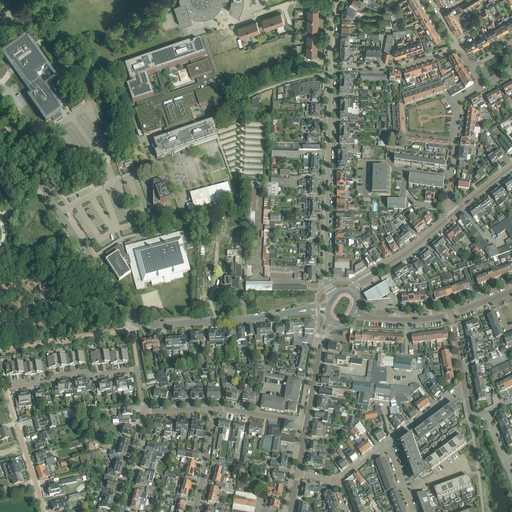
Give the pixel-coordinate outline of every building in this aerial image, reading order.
[(179,0),(180,2),(181,4),(174,6),(181,27),(193,23),(191,17),(192,16),(195,17),(197,18),(200,19),(203,19),(206,18),(209,17),(211,16),(214,15),(216,13),(218,11),(220,9),(221,6),(222,3),(231,5),(229,8),(231,9),(230,12),(239,17),(242,11),(243,5),(243,0),(179,0)] [(351,4),(349,6),(357,10),(359,11),(360,10),(357,8),(358,8),(361,10),(363,6),(364,5),(367,6),(369,7),(370,6),(376,8),(377,3),(374,2),(369,0),(363,0),(363,1),(362,2),(359,0),(358,0),(358,1),(356,0),(353,0),(354,1),(352,0),(352,1),(352,0),(350,3),(351,3),(350,4),(351,4)] [(410,12),(412,10),(412,9),(420,4),(418,0),(416,0),(407,5),(409,9),(410,12)] [(477,9),(478,8),(473,0),(470,0),(466,3),(469,7),(474,4),(475,6),(477,9)] [(466,3),(461,6),(465,12),(466,15),(467,15),(469,18),(471,17),(467,11),(468,11),(467,9),(469,7),(466,3)] [(420,4),(412,9),(412,10),(415,14),(423,9),(420,4)] [(346,5),(348,6),(347,8),(345,7),(345,8),(344,8),(343,11),(343,12),(343,17),(354,17),(357,10),(349,6),(346,5)] [(311,9),(310,10),(308,10),(308,20),(318,20),(318,10),(312,10),(311,9)] [(426,14),(423,9),(415,14),(414,15),(416,19),(415,19),(416,22),(418,20),(417,19),(426,14)] [(451,10),(445,14),(447,19),(454,15),(451,10)] [(394,13),(391,15),(392,20),(399,16),(396,11),(394,13)] [(283,18),(281,13),(271,17),(275,27),(284,23),(284,21),(284,20),(283,19),(283,18)] [(416,22),(418,20),(419,22),(420,24),(429,19),(426,14),(417,19),(418,20),(416,22)] [(454,15),(447,19),(450,24),(457,20),(454,15)] [(263,31),(275,27),(271,17),(262,20),(264,26),(263,27),(261,26),(263,31)] [(502,20),(498,23),(499,24),(504,33),(509,30),(504,21),(505,20),(504,18),(502,19),(502,20)] [(429,19),(420,24),(422,27),(422,28),(418,30),(418,31),(420,29),(422,32),(424,30),(423,29),(432,24),(429,19)] [(462,23),(461,21),(459,19),(457,20),(450,24),(453,29),(462,24),(461,23),(462,23)] [(311,31),(311,30),(318,30),(318,20),(308,20),(307,33),(313,33),(311,31)] [(259,28),(257,22),(247,25),(250,35),(263,31),(261,26),(260,28),(259,28)] [(466,29),(464,25),(465,24),(463,22),(462,23),(461,23),(462,24),(453,29),(456,34),(466,29)] [(493,27),(489,29),(494,38),(499,36),(494,27),(493,27),(492,25),(494,24),(493,22),(490,23),(493,27)] [(494,24),(492,25),(493,27),(494,27),(499,36),(504,33),(499,24),(495,26),(493,22),(494,24)] [(435,29),(432,24),(423,29),(424,30),(424,31),(424,32),(427,31),(428,33),(435,29)] [(247,25),(237,28),(239,35),(239,36),(240,36),(241,39),(250,35),(247,25)] [(435,29),(428,33),(431,38),(438,34),(435,29)] [(490,42),(489,41),(484,32),(485,31),(484,29),(482,30),(483,33),(479,35),(481,38),(484,45),(490,42)] [(485,31),(484,32),(489,41),(494,38),(489,29),(485,31)] [(317,46),(318,36),(311,36),(311,35),(313,33),(307,33),(307,46),(317,46)] [(383,60),(383,61),(388,61),(393,35),(393,34),(388,34),(383,60)] [(425,41),(423,41),(424,48),(428,46),(427,43),(432,40),(434,43),(441,39),(438,34),(431,38),(428,40),(425,41)] [(26,37),(2,54),(10,67),(12,65),(29,89),(32,93),(27,97),(45,122),(60,112),(39,82),(36,77),(37,77),(39,76),(40,75),(41,74),(41,73),(41,72),(41,71),(46,67),(28,41),(26,37)] [(479,48),(484,45),(481,38),(476,41),(479,48)] [(401,41),(397,42),(399,49),(401,56),(407,54),(403,44),(402,45),(402,42),(404,42),(403,39),(402,40),(401,40),(401,41)] [(416,40),(414,41),(418,51),(423,49),(422,44),(421,41),(420,39),(416,40)] [(190,43),(125,66),(132,84),(127,86),(133,104),(136,103),(138,109),(135,110),(144,136),(162,130),(156,114),(161,112),(167,129),(164,130),(167,137),(154,142),(156,149),(156,148),(157,151),(155,152),(157,159),(171,154),(172,155),(176,153),(185,149),(217,139),(213,129),(216,128),(213,121),(199,125),(196,126),(190,107),(199,104),(199,106),(220,98),(219,96),(223,95),(218,81),(215,82),(214,79),(217,78),(204,40),(201,41),(191,44),(190,43)] [(413,40),(409,42),(412,52),(418,51),(414,41),(413,41),(413,40)] [(476,41),(474,42),(473,40),(469,42),(474,50),(479,48),(476,41)] [(404,42),(402,42),(402,45),(403,44),(407,54),(412,52),(409,42),(408,41),(404,42)] [(474,50),(469,42),(462,46),(464,48),(465,47),(469,53),(474,50)] [(306,56),(309,56),(310,57),(311,56),(317,56),(317,46),(307,46),(306,56)] [(401,56),(399,49),(393,51),(394,53),(391,53),(391,55),(395,55),(396,58),(401,56)] [(456,56),(449,60),(450,63),(449,64),(449,63),(445,65),(446,68),(449,67),(451,66),(459,61),(456,56)] [(462,66),(459,61),(451,66),(449,67),(451,66),(453,68),(455,70),(462,66)] [(427,74),(430,73),(430,76),(431,76),(432,79),(434,79),(430,65),(424,66),(427,74)] [(456,74),(457,76),(465,71),(462,66),(455,70),(456,73),(456,74)] [(416,77),(419,76),(422,83),(424,82),(419,68),(414,70),(416,77)] [(455,84),(455,82),(460,79),(462,82),(457,85),(458,86),(460,84),(460,83),(469,78),(466,71),(465,71),(457,76),(455,77),(445,83),(443,84),(445,91),(448,90),(454,86),(454,85),(455,84)] [(413,86),(413,84),(408,72),(403,73),(406,81),(408,80),(409,83),(407,83),(408,87),(413,86)] [(457,85),(456,85),(455,84),(454,85),(454,86),(448,90),(452,96),(473,84),(469,78),(460,83),(460,84),(458,86),(457,85)] [(441,81),(436,83),(436,84),(437,86),(439,93),(444,91),(445,91),(443,84),(442,85),(442,82),(441,81)] [(293,86),(294,93),(295,97),(309,94),(309,99),(312,99),(312,102),(320,102),(320,90),(321,89),(320,89),(320,82),(319,82),(318,82),(312,82),(293,86)] [(436,83),(431,84),(435,94),(439,93),(437,86),(436,84),(436,83)] [(431,84),(426,86),(430,96),(433,95),(435,94),(431,84)] [(511,91),(508,85),(502,89),(505,93),(506,95),(508,98),(511,96),(511,98),(511,97),(511,91)] [(426,86),(422,88),(425,98),(430,96),(426,86)] [(422,88),(416,89),(420,99),(425,98),(422,88)] [(416,89),(411,91),(415,101),(420,99),(416,89)] [(411,91),(407,93),(410,103),(415,101),(411,91)] [(498,91),(492,94),(496,101),(498,100),(500,102),(503,100),(502,98),(500,95),(498,91)] [(261,94),(252,99),(252,110),(259,110),(258,110),(257,101),(259,101),(261,101),(261,94)] [(486,96),(486,97),(486,98),(488,102),(489,104),(487,106),(490,110),(492,109),(491,107),(495,105),(496,106),(498,105),(496,101),(492,94),(490,95),(489,95),(488,95),(486,96)] [(479,95),(474,97),(478,104),(480,108),(485,105),(483,102),(482,99),(479,95)] [(469,102),(468,103),(470,107),(471,107),(473,106),(473,107),(478,104),(474,97),(469,100),(470,101),(469,102)] [(511,123),(511,116),(499,124),(502,129),(511,123)] [(252,172),(252,174),(258,175),(260,169),(259,175),(264,175),(265,128),(264,127),(264,123),(263,128),(253,127),(253,132),(248,132),(247,131),(247,127),(246,132),(244,171),(247,171),(247,165),(249,165),(249,158),(251,154),(250,168),(252,169),(252,174),(252,172)] [(465,138),(465,140),(475,141),(477,142),(478,139),(475,138),(476,134),(466,133),(465,138)] [(301,138),(307,139),(307,143),(314,143),(315,143),(315,145),(319,146),(319,143),(319,137),(309,137),(309,135),(304,135),(301,135),(301,138)] [(407,137),(406,145),(411,146),(412,142),(413,143),(414,138),(407,137)] [(499,141),(508,153),(511,149),(511,148),(504,137),(499,141)] [(421,138),(420,147),(425,148),(426,144),(427,144),(428,139),(421,138)] [(435,140),(434,149),(439,149),(440,146),(441,146),(442,141),(435,140)] [(140,143),(130,147),(135,161),(132,162),(134,167),(146,162),(140,143)] [(488,143),(486,144),(486,145),(486,146),(497,161),(503,156),(502,155),(500,152),(498,150),(495,146),(492,148),(488,143)] [(484,147),(486,149),(485,150),(487,152),(489,155),(484,158),(488,163),(490,162),(492,165),(497,161),(486,146),(484,147)] [(294,159),(299,159),(299,150),(296,150),(272,149),(272,158),(294,159)] [(483,167),(480,163),(479,162),(473,161),(473,162),(478,168),(477,169),(480,172),(476,174),(478,176),(475,179),(477,182),(480,180),(481,180),(482,180),(483,179),(483,178),(485,177),(483,174),(484,173),(481,169),(483,167)] [(379,195),(379,194),(388,194),(389,183),(387,183),(387,178),(389,178),(389,167),(379,167),(379,165),(376,165),(376,167),(372,167),(372,177),(369,177),(369,183),(372,183),(371,194),(375,194),(375,195),(379,195)] [(337,175),(337,177),(337,180),(352,181),(352,179),(352,178),(348,178),(348,174),(350,174),(350,172),(342,171),(342,174),(340,174),(338,174),(337,175)] [(461,190),(463,190),(464,182),(465,182),(466,175),(462,174),(462,179),(457,179),(456,187),(458,187),(458,188),(461,189),(461,190)] [(466,191),(466,189),(469,190),(470,182),(470,181),(470,180),(472,179),(472,175),(470,175),(466,175),(465,182),(464,182),(463,190),(466,191)] [(337,184),(337,185),(337,186),(337,187),(339,187),(339,191),(342,191),(345,191),(345,187),(347,187),(349,187),(349,183),(352,183),(355,183),(355,179),(352,179),(352,181),(337,180),(337,183),(337,184)] [(511,186),(508,181),(503,185),(510,194),(511,193),(511,186)] [(154,183),(154,207),(171,200),(172,200),(167,187),(168,187),(166,183),(160,185),(160,183),(154,183)] [(188,205),(189,211),(232,199),(228,184),(191,195),(193,204),(188,205)] [(497,189),(495,191),(504,203),(506,201),(505,200),(509,197),(508,196),(505,192),(504,193),(503,191),(500,187),(499,188),(499,187),(497,189)] [(412,193),(411,194),(415,199),(415,198),(420,193),(426,196),(425,202),(424,202),(431,203),(432,202),(431,202),(431,201),(430,200),(430,199),(434,200),(435,193),(426,192),(414,191),(412,193)] [(491,194),(490,195),(493,199),(495,201),(499,206),(501,205),(504,203),(495,191),(493,193),(493,192),(490,194),(491,194)] [(482,201),(491,213),(493,211),(492,210),(491,209),(493,208),(493,207),(495,205),(493,203),(491,199),(489,200),(487,197),(483,200),(484,200),(482,201)] [(400,201),(399,209),(405,209),(408,209),(408,204),(405,204),(405,201),(400,201)] [(477,204),(482,211),(483,211),(485,214),(488,212),(490,215),(491,213),(482,201),(481,202),(477,204)] [(475,207),(473,208),(481,218),(483,217),(485,215),(485,214),(483,211),(482,211),(477,204),(474,206),(475,207)] [(481,218),(473,208),(472,209),(471,209),(468,211),(473,218),(475,221),(476,220),(473,218),(476,216),(479,219),(481,218)] [(270,222),(274,222),(280,222),(280,215),(270,215),(270,209),(270,222)] [(423,210),(421,211),(423,215),(423,214),(425,216),(422,219),(424,221),(427,225),(428,224),(429,224),(429,223),(430,223),(432,221),(427,214),(429,213),(427,210),(423,209),(423,210)] [(461,220),(458,222),(462,227),(464,225),(467,229),(473,237),(478,233),(469,221),(470,221),(467,218),(464,214),(459,218),(461,220)] [(502,214),(495,218),(497,221),(499,224),(506,219),(502,214)] [(413,215),(410,216),(412,218),(421,230),(423,228),(424,228),(425,227),(425,226),(426,226),(422,222),(419,218),(418,217),(416,218),(413,215)] [(410,216),(408,219),(411,223),(409,224),(410,224),(414,230),(415,231),(417,233),(418,233),(419,232),(420,231),(421,230),(412,218),(410,216)] [(384,217),(380,218),(383,226),(387,235),(390,233),(389,231),(388,228),(387,225),(384,217)] [(490,230),(490,231),(492,235),(495,233),(497,237),(498,236),(497,236),(506,230),(510,239),(505,241),(507,246),(497,250),(495,245),(490,247),(478,233),(473,237),(490,259),(493,258),(496,257),(499,256),(511,250),(511,225),(507,219),(506,220),(490,230)] [(106,222),(100,225),(102,230),(108,228),(106,222)] [(406,225),(401,229),(404,233),(404,232),(409,239),(411,238),(411,239),(414,236),(406,225)] [(465,237),(463,235),(455,226),(449,231),(460,244),(461,243),(459,241),(465,237)] [(183,231),(141,243),(134,245),(133,242),(124,244),(128,255),(126,256),(120,245),(105,254),(108,258),(105,261),(118,281),(131,273),(127,266),(130,264),(137,290),(145,288),(143,284),(151,282),(152,286),(165,282),(165,283),(171,282),(170,281),(183,278),(182,273),(190,271),(189,266),(182,242),(181,237),(184,236),(183,231)] [(445,235),(454,245),(452,247),(457,254),(464,249),(460,244),(449,231),(445,235)] [(335,235),(335,236),(336,237),(336,240),(345,240),(349,240),(350,240),(351,240),(351,237),(348,237),(349,233),(344,233),(344,234),(341,234),(341,232),(338,232),(338,234),(336,234),(335,235)] [(404,243),(409,239),(404,232),(404,233),(399,236),(404,243)] [(391,236),(388,237),(386,239),(387,240),(386,241),(388,245),(390,244),(390,245),(388,247),(390,251),(392,251),(393,253),(398,249),(394,243),(395,243),(391,236)] [(394,240),(399,247),(400,247),(402,245),(404,243),(399,236),(394,240)] [(371,257),(368,252),(362,243),(360,238),(356,240),(362,252),(365,256),(362,258),(364,262),(364,261),(368,268),(374,264),(370,258),(371,257)] [(446,255),(449,253),(447,250),(443,246),(445,244),(440,238),(440,239),(440,238),(438,240),(436,242),(446,255)] [(341,247),(345,247),(345,248),(350,249),(351,246),(349,246),(349,240),(336,240),(336,246),(341,246),(341,247)] [(432,245),(431,246),(435,250),(436,251),(437,252),(440,256),(442,255),(446,259),(449,257),(446,255),(436,242),(434,244),(433,243),(431,245),(432,245)] [(375,244),(380,254),(382,253),(385,258),(390,255),(384,245),(381,247),(380,246),(376,243),(375,244)] [(457,254),(452,247),(451,247),(448,244),(446,245),(449,249),(450,249),(452,251),(449,253),(451,255),(455,252),(453,250),(454,250),(457,254)] [(335,248),(335,252),(335,255),(344,256),(344,258),(355,259),(355,258),(355,256),(347,255),(347,253),(347,252),(345,252),(345,249),(343,249),(340,249),(335,248)] [(374,248),(368,252),(371,257),(372,257),(376,263),(381,260),(374,248)] [(477,248),(472,252),(480,262),(487,260),(477,248)] [(425,250),(422,253),(431,264),(433,266),(437,263),(437,262),(440,260),(437,257),(436,259),(435,258),(434,256),(430,252),(430,253),(427,249),(425,251),(425,250)] [(419,255),(418,257),(421,260),(420,261),(422,263),(421,263),(420,264),(422,267),(422,268),(427,274),(431,271),(427,267),(431,264),(422,253),(419,255)] [(359,256),(355,258),(355,259),(355,275),(366,269),(363,265),(360,259),(361,258),(359,256)] [(333,270),(333,279),(348,279),(349,275),(355,275),(355,259),(344,258),(335,258),(335,270),(333,270)] [(411,264),(409,266),(415,274),(422,268),(422,267),(420,264),(416,259),(415,260),(415,259),(412,261),(412,262),(411,263),(411,264)] [(446,268),(440,260),(437,262),(437,263),(443,269),(446,268)] [(231,280),(231,269),(231,265),(227,265),(227,269),(226,269),(226,274),(226,277),(224,277),(224,279),(221,279),(221,287),(229,287),(229,286),(231,286),(231,280)] [(399,269),(406,281),(409,279),(407,277),(410,275),(411,276),(412,275),(416,281),(419,279),(415,274),(412,270),(409,266),(406,268),(404,265),(399,269)] [(509,265),(503,267),(506,274),(511,272),(509,265)] [(252,267),(243,266),(243,277),(251,277),(252,267)] [(242,267),(235,267),(235,280),(231,280),(231,286),(231,291),(239,291),(239,279),(242,279),(242,267)] [(497,267),(491,269),(492,272),(495,279),(500,277),(498,269),(497,267)] [(498,269),(500,277),(506,274),(503,267),(498,269)] [(398,290),(401,288),(398,283),(400,283),(397,279),(401,277),(404,282),(406,281),(399,269),(393,272),(395,275),(391,277),(398,290)] [(489,270),(486,272),(486,274),(489,281),(495,279),(492,272),(490,273),(489,270)] [(295,273),(295,279),(303,279),(303,281),(306,281),(306,282),(316,282),(316,278),(315,278),(315,276),(304,276),(304,273),(299,273),(299,274),(295,273)] [(398,290),(391,277),(389,274),(381,279),(384,283),(384,284),(386,284),(388,283),(389,285),(388,285),(389,286),(393,294),(395,293),(398,291),(399,291),(398,290)] [(480,274),(474,276),(475,278),(476,281),(478,285),(484,283),(481,276),(480,274)] [(481,276),(484,283),(489,281),(486,274),(481,276)] [(466,280),(461,282),(462,284),(464,291),(470,289),(468,284),(467,282),(466,280)] [(273,291),(273,282),(245,282),(245,291),(273,291)] [(389,294),(389,286),(388,285),(389,285),(388,283),(386,284),(384,284),(384,283),(364,295),(367,302),(378,301),(389,294)] [(436,292),(433,293),(434,295),(435,300),(441,298),(439,291),(437,287),(435,288),(436,292)] [(450,287),(444,289),(446,296),(452,294),(450,287)] [(428,292),(419,292),(420,294),(420,302),(426,302),(426,298),(429,298),(428,293),(428,292)] [(494,313),(487,316),(489,322),(496,319),(494,313)] [(491,327),(499,325),(496,319),(489,322),(491,327)] [(477,328),(479,327),(477,320),(471,322),(474,329),(475,333),(476,335),(479,334),(477,328)] [(313,333),(313,332),(314,332),(314,331),(315,322),(305,322),(293,322),(293,324),(294,338),(294,341),(299,342),(307,343),(308,339),(309,334),(312,334),(312,333),(313,333)] [(481,333),(479,334),(476,335),(475,333),(471,335),(471,330),(474,329),(471,322),(464,325),(467,339),(472,338),(472,339),(476,338),(481,337),(485,336),(483,333),(481,333)] [(499,325),(492,327),(492,330),(493,330),(494,333),(501,330),(499,325)] [(255,335),(255,340),(255,341),(261,341),(261,336),(264,336),(264,326),(260,326),(260,327),(257,328),(258,335),(255,335)] [(274,340),(274,334),(271,334),(270,327),(267,327),(267,326),(264,326),(264,336),(265,340),(268,339),(268,340),(274,340)] [(274,334),(274,340),(274,341),(277,341),(277,340),(282,340),(282,333),(285,333),(285,326),(276,326),(276,334),(274,334)] [(238,332),(236,332),(237,340),(237,342),(242,341),(242,346),(244,346),(247,346),(247,341),(246,332),(245,332),(244,329),(244,328),(243,328),(242,328),(241,329),(238,329),(238,332)] [(227,338),(226,338),(226,341),(233,341),(237,340),(236,332),(234,332),(234,329),(230,329),(229,329),(228,329),(227,330),(227,335),(227,338)] [(487,336),(488,338),(495,335),(496,339),(503,336),(501,330),(494,333),(487,336)] [(217,331),(215,332),(216,341),(216,345),(216,346),(224,346),(223,341),(225,341),(224,334),(221,334),(221,332),(218,332),(217,331)] [(191,339),(189,339),(190,346),(198,346),(198,342),(197,333),(195,333),(194,334),(191,334),(191,339)] [(509,335),(504,337),(503,338),(506,345),(511,342),(509,335)] [(405,344),(406,341),(403,341),(404,336),(398,336),(397,344),(401,344),(401,354),(405,354),(405,344)] [(176,338),(172,338),(172,346),(172,351),(180,350),(179,337),(177,337),(176,338)] [(181,337),(179,337),(180,350),(182,350),(183,350),(185,351),(187,350),(188,350),(189,350),(188,343),(186,344),(186,343),(185,342),(185,337),(182,338),(181,337)] [(169,338),(166,339),(166,343),(162,343),(163,351),(163,356),(167,356),(167,351),(172,351),(172,346),(172,338),(171,338),(169,338)] [(154,348),(153,340),(143,341),(144,353),(149,353),(148,349),(154,348)] [(337,345),(329,343),(328,351),(339,353),(339,348),(341,349),(341,345),(337,345)] [(484,347),(483,344),(482,344),(468,346),(469,352),(477,350),(482,349),(481,348),(484,347)] [(285,351),(284,353),(306,357),(306,355),(307,355),(308,352),(307,352),(307,351),(308,347),(299,346),(297,353),(285,351)] [(123,363),(123,362),(129,361),(126,348),(122,349),(121,347),(117,348),(118,350),(120,364),(123,363)] [(99,350),(90,351),(92,364),(98,363),(98,365),(101,364),(99,350)] [(110,361),(108,350),(100,352),(100,351),(99,350),(101,364),(105,363),(105,362),(110,361)] [(120,364),(118,350),(117,351),(109,353),(109,350),(108,350),(110,361),(110,364),(116,363),(116,364),(120,364)] [(75,352),(74,352),(76,365),(79,365),(79,364),(85,363),(83,352),(82,352),(82,351),(78,352),(78,353),(75,353),(75,352)] [(71,354),(65,355),(67,366),(73,365),(73,366),(76,365),(74,352),(73,352),(71,353),(71,354)] [(293,358),(289,358),(289,361),(291,361),(305,364),(305,361),(306,361),(306,358),(306,357),(284,353),(284,354),(290,355),(294,356),(293,358)] [(58,368),(56,354),(51,355),(52,357),(47,357),(49,368),(54,368),(55,369),(58,368)] [(67,366),(65,355),(60,355),(60,354),(56,355),(56,354),(58,368),(62,368),(61,366),(67,366)] [(326,354),(324,364),(333,365),(337,366),(338,360),(346,361),(347,357),(341,356),(326,354)] [(373,366),(373,367),(387,369),(387,367),(384,366),(385,358),(385,356),(379,355),(378,362),(374,361),(374,364),(373,366)] [(471,363),(479,361),(478,358),(484,357),(484,355),(470,357),(471,363)] [(404,358),(395,357),(395,359),(394,367),(394,369),(402,370),(404,358)] [(402,370),(411,371),(411,370),(412,359),(404,358),(402,370)] [(428,370),(428,364),(426,364),(427,360),(422,359),(420,369),(423,369),(425,370),(428,370)] [(24,372),(23,364),(23,361),(17,362),(17,360),(13,361),(16,375),(19,374),(19,373),(24,372)] [(31,360),(32,362),(34,375),(37,374),(37,373),(43,372),(41,361),(35,362),(35,360),(31,360)] [(16,375),(13,361),(13,362),(13,363),(5,364),(6,375),(12,374),(12,375),(16,375)] [(291,361),(290,364),(292,364),(291,369),(296,370),(296,368),(299,369),(304,370),(304,369),(305,367),(304,367),(305,364),(291,361)] [(32,362),(23,364),(24,372),(25,375),(30,374),(30,375),(34,375),(32,362)] [(473,375),(482,373),(485,373),(483,366),(472,368),(473,375)] [(339,372),(339,369),(331,367),(331,368),(324,367),(322,376),(330,377),(331,370),(339,372)] [(278,368),(277,371),(280,372),(286,373),(294,375),(294,377),(300,378),(305,379),(306,373),(301,372),(288,370),(280,369),(278,368)] [(201,370),(196,369),(200,375),(201,378),(204,376),(203,374),(202,371),(201,370)] [(372,377),(371,381),(380,382),(386,383),(387,373),(373,371),(373,372),(372,375),(372,377)] [(474,378),(472,379),(473,382),(475,382),(483,380),(482,373),(473,375),(474,378)] [(163,383),(164,387),(169,385),(167,376),(158,378),(160,384),(163,383)] [(124,378),(121,379),(123,389),(123,391),(128,390),(129,392),(132,392),(131,384),(128,384),(127,377),(124,378)] [(82,379),(80,379),(81,389),(82,392),(87,391),(90,390),(90,389),(90,385),(87,385),(85,378),(82,378),(82,379)] [(117,386),(114,387),(115,393),(118,392),(123,391),(123,389),(121,379),(119,379),(119,378),(116,379),(117,386)] [(75,387),(72,387),(73,393),(74,394),(74,397),(76,397),(77,393),(82,393),(81,389),(80,379),(77,379),(74,379),(75,387)] [(289,391),(299,393),(301,381),(288,379),(286,388),(288,389),(289,390),(289,391)] [(65,381),(63,382),(64,392),(65,396),(74,394),(73,393),(72,387),(69,388),(68,380),(65,381)] [(106,381),(104,381),(106,391),(106,395),(115,394),(115,393),(114,387),(111,387),(110,380),(106,380),(106,381)] [(484,386),(483,380),(475,382),(476,388),(484,386)] [(511,387),(508,380),(502,383),(505,390),(511,387)] [(99,389),(96,389),(97,394),(97,395),(101,395),(100,392),(106,391),(104,381),(102,382),(102,381),(98,382),(99,389)] [(375,394),(378,394),(379,385),(380,382),(372,381),(370,393),(372,393),(375,394)] [(55,391),(54,391),(55,397),(56,396),(59,396),(59,393),(64,392),(63,382),(60,382),(57,382),(57,385),(55,386),(55,390),(55,391)] [(354,382),(353,391),(360,392),(365,393),(370,393),(371,384),(363,383),(360,383),(357,382),(354,382)] [(184,388),(184,384),(180,384),(180,385),(180,399),(186,399),(186,391),(188,391),(188,396),(189,396),(188,388),(188,385),(187,383),(186,383),(186,388),(184,388)] [(505,390),(502,383),(496,386),(499,393),(505,390)] [(207,388),(205,388),(205,391),(208,391),(208,394),(208,399),(208,400),(211,400),(211,399),(213,399),(213,388),(212,388),(212,385),(212,384),(208,384),(208,388),(207,388)] [(226,401),(231,402),(234,387),(225,385),(223,385),(223,391),(224,391),(223,394),(226,394),(225,399),(226,399),(226,401)] [(409,397),(409,396),(411,395),(416,391),(417,390),(413,385),(410,385),(410,388),(409,397)] [(440,393),(437,389),(435,386),(430,391),(435,397),(436,397),(438,395),(437,395),(440,393)] [(484,386),(476,388),(477,394),(485,393),(484,386)] [(238,397),(241,397),(242,391),(236,390),(237,388),(234,387),(231,402),(236,402),(236,401),(237,401),(238,397)] [(319,392),(319,393),(320,394),(319,395),(332,397),(333,389),(324,387),(323,389),(321,389),(320,391),(319,392)] [(191,399),(197,399),(197,388),(191,388),(188,388),(189,396),(191,396),(191,399)] [(261,409),(284,413),(284,412),(295,414),(297,406),(296,406),(297,402),(298,402),(299,393),(289,391),(289,390),(288,389),(286,388),(284,400),(263,397),(261,409)] [(166,399),(168,394),(168,392),(155,389),(154,396),(166,399)] [(242,391),(241,397),(243,398),(243,399),(242,402),(243,402),(243,404),(248,405),(248,403),(250,395),(251,389),(245,389),(244,392),(242,391)] [(48,403),(51,402),(50,396),(47,397),(46,390),(43,390),(43,391),(40,391),(42,404),(42,403),(45,401),(47,400),(48,403)] [(35,391),(36,399),(33,399),(34,405),(42,404),(40,391),(38,391),(35,391)] [(25,406),(34,405),(33,399),(30,400),(29,392),(25,393),(26,393),(23,394),(25,406)] [(18,399),(15,399),(16,402),(17,408),(20,407),(25,406),(23,394),(21,394),(21,393),(17,394),(18,399)] [(248,403),(248,405),(253,406),(253,404),(254,405),(255,400),(258,400),(259,394),(254,393),(253,395),(250,395),(248,403)] [(487,400),(485,393),(477,394),(478,401),(487,400)] [(398,397),(395,397),(396,401),(397,404),(397,407),(399,413),(399,414),(402,413),(403,413),(400,403),(409,402),(408,401),(407,399),(405,399),(401,398),(398,397)] [(319,398),(318,404),(320,404),(320,403),(323,404),(332,406),(333,404),(330,403),(331,400),(326,399),(326,400),(324,399),(319,398)] [(425,408),(425,407),(430,404),(425,398),(420,401),(425,408)] [(415,405),(419,412),(425,408),(420,401),(415,405)] [(318,404),(317,409),(322,410),(324,410),(328,411),(328,409),(329,410),(330,408),(332,409),(335,409),(336,410),(335,412),(340,412),(340,408),(335,407),(332,406),(323,404),(320,403),(320,404),(318,404)] [(449,408),(448,407),(454,415),(460,411),(459,406),(456,408),(453,403),(451,405),(452,405),(449,408)] [(403,409),(411,419),(417,415),(412,409),(410,411),(406,406),(403,409)] [(444,411),(443,410),(443,411),(451,420),(455,417),(454,415),(448,407),(446,408),(447,409),(444,411)] [(122,409),(118,409),(118,417),(119,420),(129,419),(128,416),(130,416),(132,416),(132,409),(127,409),(122,409)] [(439,415),(439,414),(438,414),(444,422),(449,419),(450,421),(451,420),(443,411),(442,412),(442,413),(439,415)] [(316,412),(315,418),(320,419),(322,420),(322,423),(325,424),(327,424),(327,423),(330,423),(331,414),(324,413),(324,414),(321,413),(316,412)] [(371,413),(367,414),(361,416),(360,421),(370,419),(372,419),(373,419),(371,413)] [(391,416),(389,418),(391,421),(391,422),(397,429),(401,426),(402,425),(402,424),(404,422),(399,415),(399,414),(399,413),(391,415),(391,416)] [(39,416),(33,418),(33,421),(34,421),(36,431),(41,430),(40,427),(49,425),(49,428),(56,427),(60,426),(58,414),(53,416),(50,416),(45,418),(46,421),(44,422),(44,421),(40,422),(39,419),(40,419),(39,416)] [(434,418),(439,426),(444,422),(438,414),(437,415),(437,416),(434,418)] [(507,420),(504,414),(496,417),(499,424),(507,420)] [(430,422),(429,421),(429,422),(436,431),(435,429),(439,426),(434,418),(432,419),(433,420),(430,422)] [(371,421),(374,426),(375,428),(376,427),(379,432),(378,433),(382,440),(386,437),(381,431),(382,431),(380,428),(382,427),(379,423),(376,425),(372,419),(370,419),(371,421)] [(507,420),(499,424),(501,430),(509,426),(507,420)] [(154,432),(153,435),(156,436),(156,438),(158,439),(161,422),(156,421),(155,424),(152,424),(151,431),(154,432)] [(191,433),(190,436),(193,437),(196,437),(196,436),(198,422),(193,421),(192,426),(192,429),(191,433)] [(225,421),(222,436),(225,436),(226,429),(229,430),(229,427),(230,422),(225,421)] [(351,432),(350,432),(355,436),(356,435),(358,432),(359,432),(360,434),(359,434),(360,436),(366,432),(363,427),(359,422),(360,421),(355,426),(353,429),(351,432)] [(160,430),(163,431),(162,437),(164,438),(167,423),(161,422),(158,439),(159,439),(160,430)] [(188,423),(183,422),(180,437),(183,438),(184,431),(187,431),(188,423)] [(198,422),(196,436),(198,437),(203,438),(204,430),(203,430),(204,423),(198,422)] [(425,426),(424,425),(431,435),(436,431),(429,422),(427,423),(428,423),(425,426)] [(233,431),(231,442),(236,443),(237,438),(240,424),(234,423),(233,428),(233,430),(233,431)] [(264,442),(263,451),(270,452),(273,452),(279,453),(280,444),(287,445),(288,443),(289,443),(294,444),(296,432),(292,432),(294,424),(285,423),(283,423),(283,427),(270,425),(268,436),(265,436),(264,442)] [(122,434),(131,436),(132,430),(129,429),(130,426),(124,424),(122,434)] [(240,424),(237,438),(240,439),(241,432),(244,432),(244,429),(245,425),(240,424)] [(252,434),(256,434),(257,425),(251,424),(249,433),(249,436),(252,437),(252,434)] [(325,433),(325,430),(326,429),(323,428),(323,426),(314,425),(312,431),(325,433)] [(420,429),(419,429),(425,437),(430,433),(431,435),(424,425),(422,426),(423,427),(420,429)] [(363,427),(366,432),(368,435),(371,432),(367,426),(366,428),(365,426),(363,427)] [(374,426),(372,428),(374,431),(372,433),(373,435),(379,443),(382,440),(378,433),(379,432),(376,427),(375,428),(374,426)] [(511,432),(509,426),(501,430),(503,435),(511,432)] [(0,441),(10,438),(7,428),(0,430),(0,436),(2,440),(0,441)] [(425,437),(419,429),(418,430),(418,431),(415,433),(415,432),(414,433),(420,440),(425,437)] [(511,432),(503,435),(506,441),(511,438),(511,432)] [(46,433),(44,434),(39,435),(41,441),(34,443),(36,450),(41,449),(47,447),(45,440),(48,440),(46,433)] [(426,462),(423,464),(412,434),(401,443),(412,473),(415,482),(420,478),(432,470),(426,462)] [(462,447),(466,443),(459,434),(455,437),(462,447)] [(114,435),(113,438),(113,439),(116,439),(114,446),(115,446),(119,447),(127,449),(129,443),(127,442),(122,441),(123,438),(118,436),(117,436),(114,435)] [(462,447),(455,437),(450,440),(457,450),(462,447)] [(362,455),(367,452),(356,438),(354,439),(360,447),(357,449),(362,455)] [(359,438),(357,439),(367,452),(372,448),(369,444),(367,442),(364,444),(363,442),(359,438)] [(457,450),(450,440),(446,444),(453,453),(457,450)] [(349,441),(346,443),(350,449),(352,451),(352,450),(354,448),(349,441)] [(311,442),(309,450),(315,451),(320,452),(325,453),(327,453),(328,454),(328,451),(325,451),(325,448),(318,446),(318,444),(315,443),(311,442)] [(161,454),(161,453),(162,448),(159,447),(159,444),(156,443),(155,449),(150,448),(150,451),(156,452),(156,453),(161,454)] [(453,453),(446,444),(442,447),(449,457),(453,453)] [(119,454),(124,456),(125,456),(127,449),(119,447),(118,451),(114,450),(112,456),(113,456),(123,459),(118,458),(119,454)] [(449,457),(442,447),(437,450),(444,460),(449,457)] [(184,457),(186,450),(179,449),(177,456),(184,457)] [(336,451),(342,459),(345,457),(340,449),(336,451)] [(348,453),(346,454),(347,457),(349,459),(352,463),(358,459),(355,455),(353,452),(352,450),(352,451),(350,449),(347,451),(348,453)] [(189,458),(192,459),(193,451),(186,450),(184,457),(189,458)] [(444,460),(437,450),(433,453),(440,463),(444,460)] [(47,465),(54,462),(51,454),(46,456),(44,452),(35,455),(38,463),(45,461),(47,465)] [(440,463),(433,453),(429,457),(436,466),(440,463)] [(144,454),(143,461),(153,464),(154,464),(155,464),(156,458),(153,457),(149,456),(144,454)] [(273,454),(272,458),(280,460),(279,462),(287,463),(288,457),(273,454)] [(314,464),(322,466),(323,458),(319,457),(316,457),(308,455),(307,463),(314,464)] [(113,456),(112,460),(111,466),(122,469),(123,463),(120,462),(121,459),(123,459),(113,456)] [(379,460),(378,457),(375,459),(377,467),(386,464),(384,459),(379,460)] [(436,466),(429,457),(424,460),(426,462),(432,470),(433,468),(436,466)] [(70,459),(60,462),(61,467),(71,465),(70,459)] [(180,464),(179,466),(194,470),(195,463),(191,461),(191,460),(186,459),(184,464),(183,464),(183,465),(180,464)] [(271,462),(270,467),(274,467),(274,468),(278,468),(286,469),(287,466),(287,463),(279,462),(272,460),(271,462)] [(348,466),(345,462),(343,460),(338,464),(336,462),(334,464),(338,469),(340,468),(342,470),(348,466)] [(143,461),(141,467),(148,469),(147,472),(155,474),(155,471),(152,470),(151,470),(153,464),(143,461)] [(12,462),(2,465),(6,477),(9,477),(20,473),(17,464),(13,465),(12,462)] [(388,469),(386,464),(377,467),(375,468),(377,473),(388,469)] [(41,479),(46,477),(49,477),(50,479),(54,478),(50,465),(42,467),(42,465),(36,467),(36,468),(39,476),(40,476),(41,479)] [(226,466),(223,465),(220,465),(220,469),(217,468),(215,475),(225,478),(225,477),(223,477),(226,466)] [(110,469),(108,469),(106,475),(108,476),(116,478),(117,474),(120,475),(122,469),(111,466),(110,469)] [(192,477),(194,470),(179,466),(179,468),(182,469),(182,471),(186,472),(185,475),(192,477)] [(388,469),(377,473),(379,478),(390,474),(388,469)] [(268,477),(284,480),(285,474),(269,471),(268,477)] [(155,474),(147,472),(146,474),(140,473),(138,479),(149,482),(150,476),(154,477),(155,474)] [(365,482),(361,477),(358,472),(345,482),(346,485),(345,486),(347,492),(355,489),(353,483),(357,480),(359,484),(357,485),(359,487),(361,485),(363,484),(365,482)] [(20,473),(9,477),(10,479),(11,478),(13,485),(19,484),(23,482),(22,477),(22,478),(21,478),(20,476),(20,473)] [(390,474),(379,478),(381,483),(391,479),(390,474)] [(106,475),(105,475),(103,481),(107,482),(106,488),(110,489),(115,491),(117,483),(112,481),(113,478),(110,477),(110,476),(116,478),(108,476),(106,475)] [(223,484),(225,478),(215,475),(213,482),(216,483),(215,486),(221,487),(225,488),(226,485),(223,484)] [(55,497),(60,495),(64,495),(62,485),(76,482),(76,480),(79,480),(78,477),(60,481),(61,484),(49,487),(46,488),(47,491),(48,491),(49,496),(55,495),(55,497)] [(472,488),(468,477),(462,479),(466,489),(466,490),(472,488)] [(136,485),(141,486),(145,487),(146,484),(148,484),(149,482),(138,479),(136,485)] [(391,479),(381,483),(383,488),(393,484),(391,479)] [(466,489),(462,479),(457,481),(460,491),(466,489)] [(190,483),(186,482),(181,480),(179,487),(189,490),(190,483)] [(460,491),(457,481),(451,483),(455,493),(460,491)] [(283,485),(275,484),(271,483),(270,486),(268,486),(268,485),(264,485),(264,487),(262,487),(282,491),(283,485)] [(455,493),(451,483),(446,485),(449,495),(455,493)] [(393,484),(383,488),(385,493),(395,489),(393,484)] [(449,495),(446,485),(440,487),(443,497),(444,498),(450,496),(449,495)] [(0,488),(0,496),(8,494),(6,487),(0,488)] [(187,497),(189,490),(179,487),(177,495),(187,497)] [(263,490),(267,491),(273,492),(272,495),(281,497),(282,491),(262,487),(261,490),(263,490)] [(443,497),(440,487),(434,489),(438,499),(443,497)] [(106,497),(107,494),(108,491),(103,489),(103,490),(96,488),(95,491),(102,493),(101,498),(100,498),(99,501),(100,501),(111,505),(113,499),(106,497)] [(310,492),(313,492),(314,493),(317,493),(318,494),(317,496),(319,496),(320,494),(319,492),(318,492),(318,491),(309,489),(309,491),(302,490),(301,497),(306,498),(307,494),(310,495),(310,492)] [(347,492),(350,498),(357,495),(355,489),(347,492)] [(148,494),(140,492),(135,490),(133,496),(143,499),(147,500),(146,500),(148,494)] [(325,501),(333,498),(330,491),(326,493),(325,490),(322,491),(321,492),(319,492),(320,494),(320,495),(323,494),(325,501)] [(398,491),(389,494),(391,499),(400,496),(398,491)] [(254,511),(257,496),(250,495),(235,492),(235,495),(232,510),(236,511),(239,511),(241,511),(244,511),(254,511)] [(417,495),(419,501),(427,498),(425,492),(417,495)] [(357,495),(350,498),(352,504),(360,502),(363,501),(362,498),(360,494),(360,495),(357,495)] [(167,499),(175,501),(176,501),(175,507),(184,509),(186,503),(183,502),(184,499),(172,497),(171,496),(168,495),(167,499)] [(210,495),(208,502),(213,503),(214,504),(214,503),(216,504),(217,504),(219,497),(216,497),(210,495)] [(147,500),(143,499),(133,496),(132,502),(141,505),(146,506),(147,500)] [(400,496),(391,499),(393,504),(402,501),(400,496)] [(427,498),(419,501),(421,507),(430,504),(431,503),(429,497),(427,498)] [(325,501),(323,501),(324,504),(323,505),(324,508),(327,507),(335,504),(333,498),(325,501)] [(58,511),(69,509),(67,500),(51,503),(53,510),(58,509),(58,511)] [(280,503),(275,502),(266,500),(265,504),(270,505),(270,508),(278,510),(279,509),(279,508),(280,507),(279,506),(280,503)] [(110,510),(111,505),(100,501),(99,504),(97,510),(102,511),(103,509),(110,510)] [(402,501),(393,504),(395,509),(403,506),(402,501)] [(140,511),(141,505),(132,502),(130,508),(140,511)] [(360,502),(352,504),(354,510),(362,508),(361,504),(360,502)] [(308,505),(305,504),(300,503),(298,510),(311,511),(312,511),(314,511),(315,509),(312,509),(312,508),(307,508),(308,505)]
